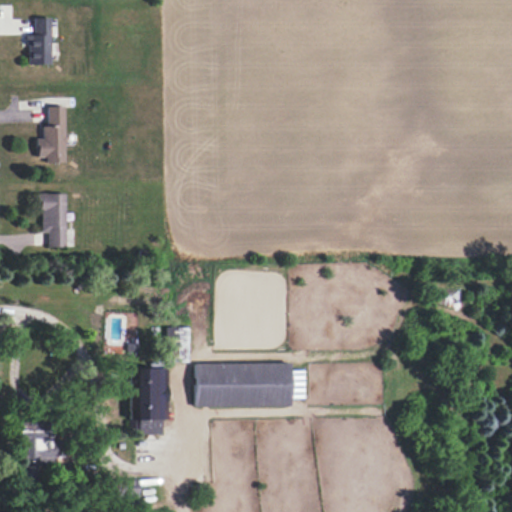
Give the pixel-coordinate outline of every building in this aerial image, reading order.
[(48,18),(31,18),(32,35),(26,35),(26,65),(49,64),(48,18)] [(62,106),(44,107),(45,126),(40,126),(40,139),(34,139),(34,158),(43,158),(44,163),(63,163),(62,106)] [(46,248),(64,247),(63,193),(37,194),(38,232),(45,232),(46,248)] [(187,361),(186,327),(165,328),(166,362),(187,361)] [(287,363),(191,363),(192,407),(288,407),(287,363)] [(165,368),(127,368),(128,419),(136,419),(136,434),(160,434),(160,419),(166,419),(165,368)] [(289,398),(301,398),(300,370),(288,371),(289,398)] [(52,465),(52,442),(48,443),(47,421),(16,422),(17,478),(38,478),(38,465),(52,465)]
